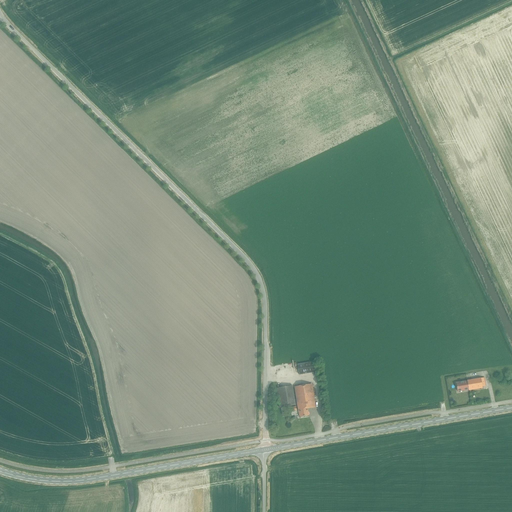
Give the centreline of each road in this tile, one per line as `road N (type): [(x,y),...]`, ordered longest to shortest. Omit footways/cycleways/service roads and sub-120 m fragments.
road 1 (unclassified): [(264,449),(266,311),(258,278),(0,14)]
road 2 (secondary): [(264,449),(66,482),(0,471)]
road 3 (secondary): [(264,449),(511,407)]
